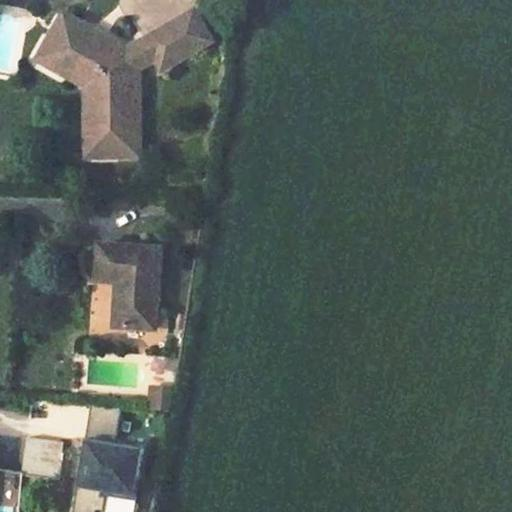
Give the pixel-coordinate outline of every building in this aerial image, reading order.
[(126,50),(65,16),(54,35),(64,41),(55,56),(96,80),(96,111),(87,110),(88,145),(117,146),(118,155),(138,155),(138,67),(157,56),(159,59),(157,61),(160,67),(202,43),(192,24),(199,21),(194,11),(126,50)] [(199,21),(192,24),(202,43),(210,39),(199,21)] [(64,41),(54,35),(46,51),(55,56),(64,41)] [(55,56),(46,51),(41,58),(87,84),(96,80),(55,56)] [(96,80),(87,84),(87,110),(96,111),(96,80)] [(117,146),(88,145),(88,155),(118,155),(117,146)] [(160,248),(101,245),(98,280),(118,281),(114,325),(154,328),(160,248)] [(174,388),(152,386),(150,409),(170,410),(174,388)] [(144,443),(115,439),(120,406),(90,401),(85,436),(93,437),(90,453),(82,452),(73,511),(103,511),(107,489),(136,493),(144,443)] [(63,442),(27,437),(22,473),(57,478),(63,442)]
